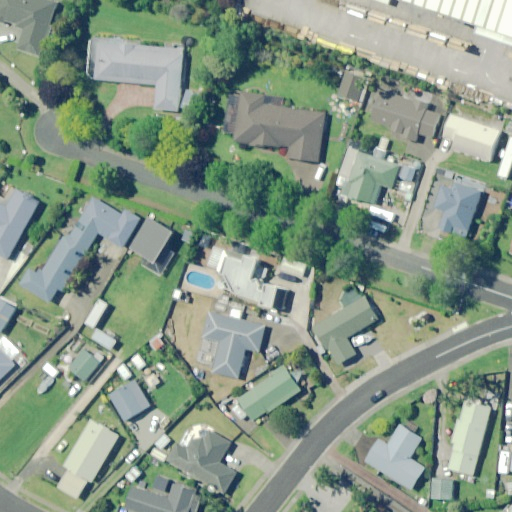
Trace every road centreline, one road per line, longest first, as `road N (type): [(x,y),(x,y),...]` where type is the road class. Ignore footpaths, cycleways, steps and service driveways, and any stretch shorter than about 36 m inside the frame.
road 1 (residential): [(62,136),(511,297)]
road 2 (residential): [(511,325),(429,359),(349,408),(258,511)]
